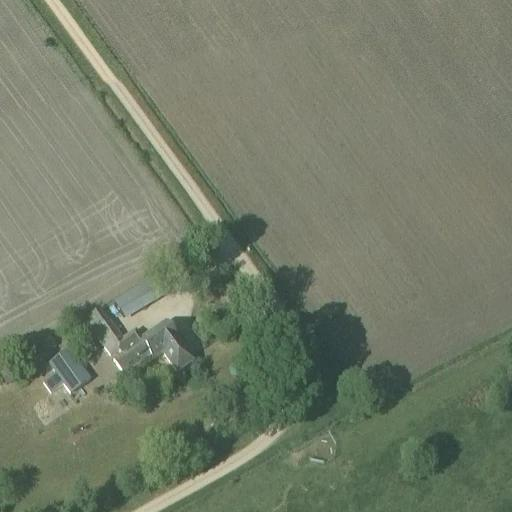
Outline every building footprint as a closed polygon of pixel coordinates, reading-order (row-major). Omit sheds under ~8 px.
[(133,311),(124,298),(112,305),(120,319),(133,311)] [(96,306),(80,320),(90,333),(107,319),(96,306)] [(93,337),(109,359),(117,353),(120,357),(111,363),(123,379),(149,359),(152,363),(162,356),(176,375),(190,365),(163,328),(140,345),(133,336),(121,344),(108,326),(93,337)] [(90,383),(68,352),(47,367),(54,377),(42,385),(50,396),(62,387),(69,398),(90,383)] [(25,379),(24,377),(21,372),(18,367),(7,373),(12,384),(14,386),(25,379)]
